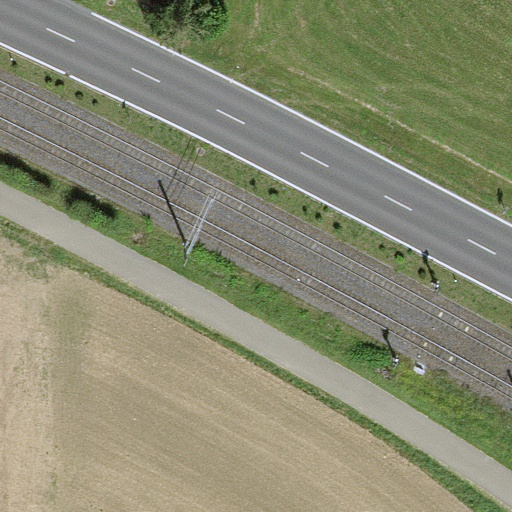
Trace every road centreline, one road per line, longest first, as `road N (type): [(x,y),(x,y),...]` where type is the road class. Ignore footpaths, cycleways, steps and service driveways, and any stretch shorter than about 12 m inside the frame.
road 1 (track): [(0,198),(327,372),(511,490)]
road 2 (primary): [(0,7),(511,261)]
